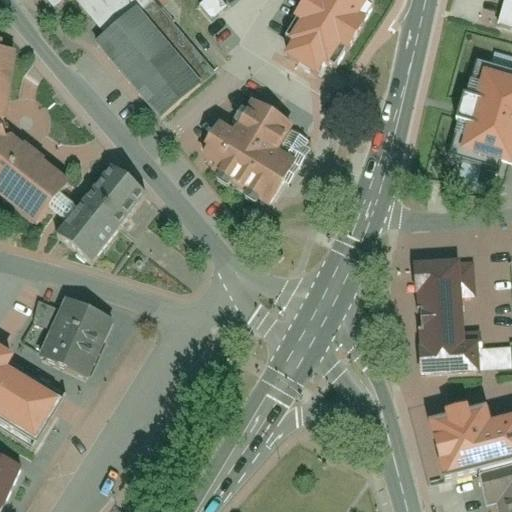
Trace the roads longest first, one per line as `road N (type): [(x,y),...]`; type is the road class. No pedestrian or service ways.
road 1 (residential): [(247,286),(2,0)]
road 2 (residential): [(67,511),(189,317)]
road 3 (secondary): [(365,203),(420,0)]
road 4 (residential): [(0,262),(189,317)]
road 5 (unclassified): [(511,216),(391,218),(365,203)]
road 6 (secondary): [(254,433),(307,411),(384,418)]
road 7 (secondary): [(254,433),(317,320)]
road 8 (secondary): [(317,320),(365,203)]
road 9 (secondary): [(384,418),(343,345),(317,320)]
